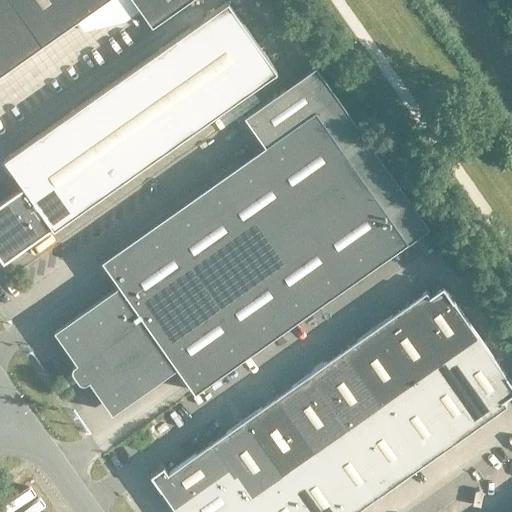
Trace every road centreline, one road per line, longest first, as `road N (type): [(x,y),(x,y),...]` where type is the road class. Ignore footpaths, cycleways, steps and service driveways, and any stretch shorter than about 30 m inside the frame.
road 1 (unknown): [(0,112),(114,29)]
road 2 (unclassified): [(13,410),(84,511)]
